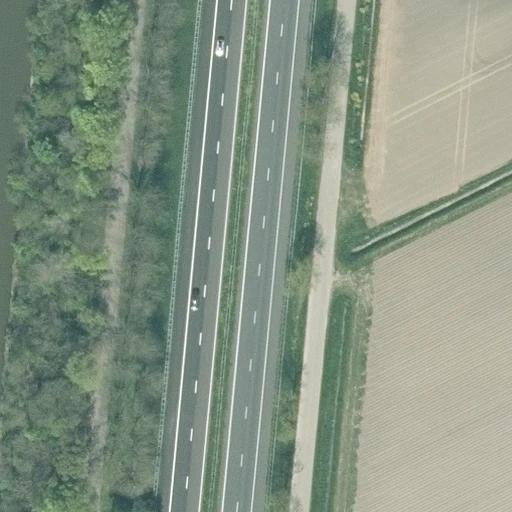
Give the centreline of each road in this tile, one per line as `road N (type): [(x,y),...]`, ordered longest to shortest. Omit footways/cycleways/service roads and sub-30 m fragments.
road 1 (unclassified): [(297,511),(346,0)]
road 2 (motorway): [(237,511),(285,0)]
road 3 (unclassified): [(83,511),(131,0)]
road 4 (motorway): [(232,0),(184,511)]
